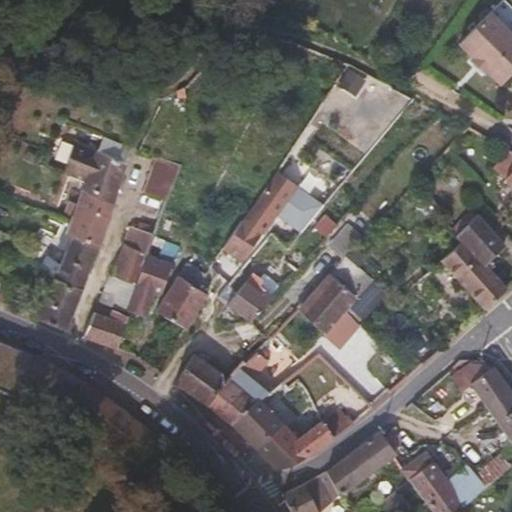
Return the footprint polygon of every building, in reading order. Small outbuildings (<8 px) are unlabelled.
[(511,74),(511,33),(491,12),(459,44),(470,56),(463,63),(483,81),(488,74),(500,87),(511,74)] [(182,100),(180,87),(170,92),(171,102),(182,100)] [(108,205),(121,164),(69,144),(58,175),(80,184),(77,193),(108,205)] [(511,156),(502,152),(487,169),(511,194),(511,156)] [(162,204),(175,166),(152,157),(139,195),(162,204)] [(94,246),(108,205),(77,193),(60,234),(68,237),(94,246)] [(292,237),(298,231),(315,210),(301,197),(284,218),(278,226),(292,237)] [(443,229),(450,237),(456,242),(478,265),(499,246),(465,208),(455,219),(443,229)] [(444,219),(438,214),(432,220),(438,224),(444,219)] [(331,226),(320,215),(309,228),(321,238),(331,226)] [(239,259),(255,234),(237,222),(212,261),(227,273),(239,259)] [(342,257),(359,239),(342,223),(323,244),(340,260),(342,257)] [(142,256),(149,235),(126,227),(119,243),(142,256)] [(76,289),(94,246),(68,237),(56,266),(42,256),(36,267),(50,279),(76,289)] [(501,288),(478,265),(456,242),(435,261),(479,308),(501,288)] [(125,312),(132,286),(142,256),(119,243),(108,275),(99,303),(125,312)] [(154,294),(165,270),(167,266),(142,256),(132,286),(125,312),(139,317),(146,291),(154,294)] [(339,311),(368,279),(342,257),(340,260),(294,310),(319,333),(339,311)] [(186,284),(192,273),(180,265),(173,278),(186,284)] [(181,329),(213,277),(205,271),(193,289),(186,284),(173,278),(150,312),(181,329)] [(246,322),(274,289),(257,276),(254,278),(247,274),(222,306),(246,322)] [(0,304),(1,304),(11,280),(0,275),(0,304)] [(59,333),(76,289),(50,279),(27,319),(59,333)] [(368,279),(339,311),(351,323),(354,327),(384,293),(368,279)] [(113,351),(122,319),(93,303),(76,339),(113,351)] [(333,344),(351,323),(339,311),(319,333),(333,344)] [(0,394),(45,413),(56,388),(71,397),(81,385),(42,362),(18,351),(0,343),(0,394)] [(278,365),(290,353),(282,345),(271,358),(278,365)] [(202,407),(241,364),(227,353),(210,371),(189,355),(171,383),(202,407)] [(248,356),(241,364),(202,407),(226,425),(256,401),(271,389),(267,386),(263,386),(254,376),(260,370),(264,365),(252,353),(248,356)] [(482,408),(505,391),(489,371),(480,364),(468,364),(478,378),(467,387),(482,408)] [(271,373),(264,365),(260,370),(267,377),(271,373)] [(308,453),(329,438),(317,421),(293,439),(262,407),(283,388),(278,383),(271,389),(256,401),(226,425),(271,470),(290,463),(308,453)] [(104,447),(107,442),(136,463),(153,441),(99,399),(81,385),(71,397),(62,407),(93,430),(88,435),(104,447)] [(511,401),(505,391),(482,408),(511,450),(511,401)] [(347,424),(335,408),(317,421),(329,438),(347,424)] [(394,458),(389,452),(398,445),(390,435),(382,441),(376,435),(353,452),(371,475),(394,458)] [(371,475),(353,452),(323,475),(336,499),(371,475)] [(406,484),(430,466),(423,456),(399,474),(406,484)] [(511,466),(506,459),(501,463),(497,457),(474,477),(470,473),(467,474),(481,493),(511,469),(511,466)] [(458,511),(472,501),(460,486),(450,494),(448,490),(430,466),(406,484),(427,511),(458,511)] [(481,493),(467,474),(448,490),(450,494),(460,486),(472,501),(481,493)] [(320,511),(329,505),(316,479),(279,499),(285,511),(320,511)] [(414,511),(392,493),(382,501),(391,511),(414,511)]
